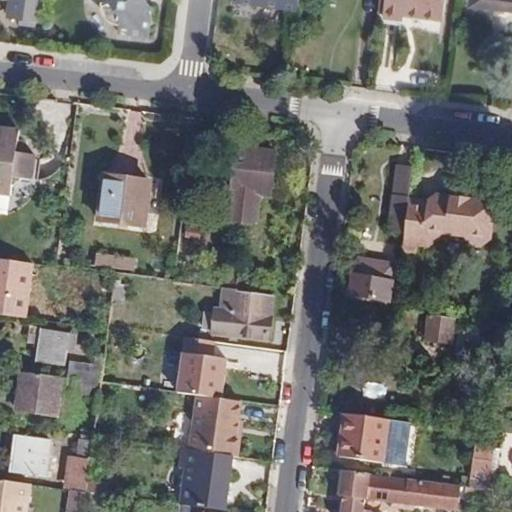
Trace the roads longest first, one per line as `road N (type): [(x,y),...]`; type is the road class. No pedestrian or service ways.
road 1 (residential): [(338,111),(288,511)]
road 2 (residential): [(187,90),(0,68)]
road 3 (residential): [(511,134),(338,111)]
road 4 (residential): [(338,111),(187,90)]
